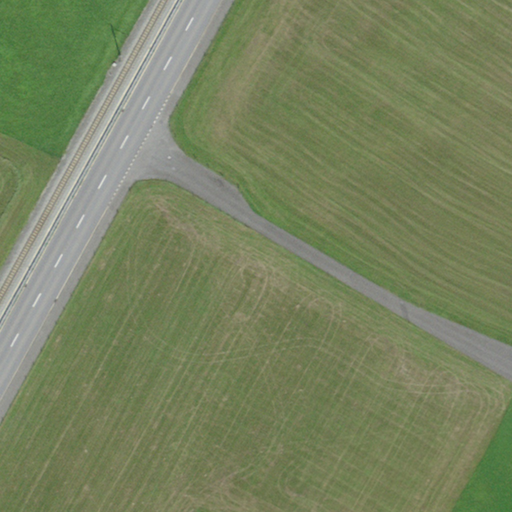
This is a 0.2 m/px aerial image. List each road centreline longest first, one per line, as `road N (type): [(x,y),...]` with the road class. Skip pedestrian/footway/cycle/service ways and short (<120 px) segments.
road 1 (track): [(122,143),(511,365)]
road 2 (secondary): [(0,366),(202,0)]
